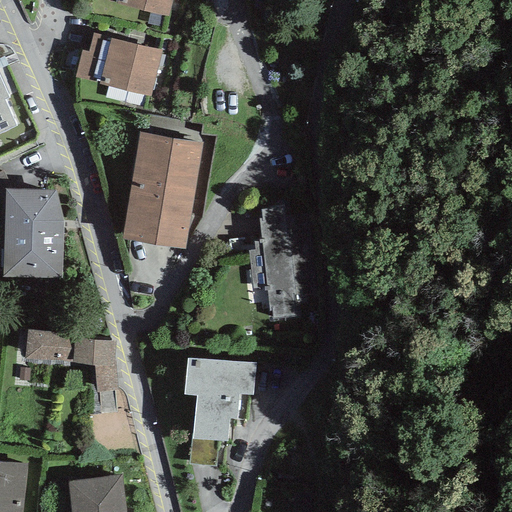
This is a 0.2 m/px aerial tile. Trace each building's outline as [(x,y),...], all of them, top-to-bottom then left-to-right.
[(172,0),(104,0),(117,3),(117,4),(168,16),(172,0)] [(150,97),(161,51),(110,39),(93,34),(88,52),(82,51),(75,77),(99,83),(99,84),(150,97)] [(0,133),(16,126),(0,91),(0,133)] [(202,143),(139,133),(122,239),(185,249),(202,143)] [(55,192),(5,190),(3,277),(61,277),(62,221),(55,192)] [(272,311),(272,319),(299,316),(312,282),(310,255),(292,256),(285,207),(260,209),(261,218),(258,219),(261,239),(259,239),(259,241),(254,241),(254,250),(248,251),(252,289),(264,289),(264,291),(267,291),(269,311),(272,311)] [(75,338),(76,335),(27,330),(25,359),(73,360),(75,338)] [(94,366),(97,393),(118,390),(115,360),(116,341),(75,338),(73,360),(73,363),(94,366)] [(196,397),(191,440),(218,441),(226,442),(227,419),(235,420),(239,395),(252,396),(255,364),(187,359),(183,395),(196,397)] [(29,381),(29,369),(19,368),(19,380),(29,381)] [(215,468),(218,441),(191,440),(188,465),(215,468)] [(21,511),(26,465),(0,462),(0,511),(21,511)] [(125,511),(121,475),(68,481),(71,511),(125,511)]
